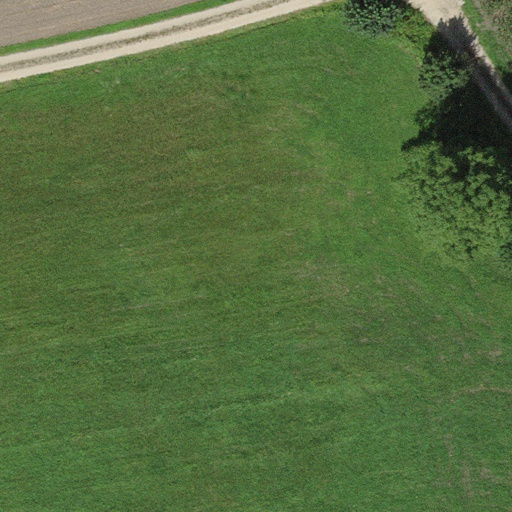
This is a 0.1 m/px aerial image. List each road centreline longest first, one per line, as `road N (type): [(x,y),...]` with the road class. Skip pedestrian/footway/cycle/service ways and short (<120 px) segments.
road 1 (track): [(294,0),(118,47),(0,67)]
road 2 (track): [(511,126),(421,0)]
